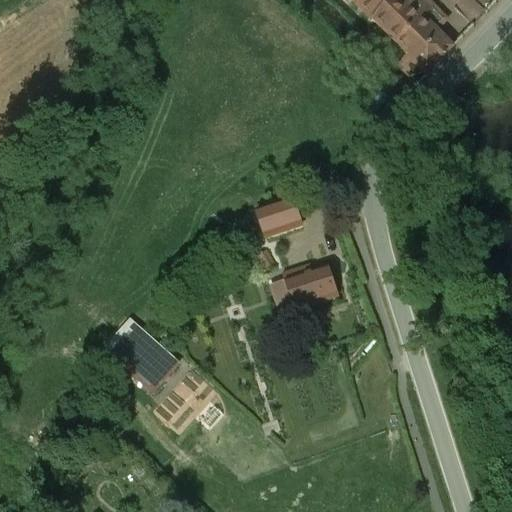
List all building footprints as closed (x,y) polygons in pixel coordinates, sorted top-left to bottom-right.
[(475,20),(485,12),(475,0),(467,0),(462,5),(475,20)] [(294,204),(256,216),(264,243),(303,231),(294,204)] [(266,253),(258,258),(267,274),(276,269),(266,253)] [(327,270),(297,280),(295,274),(285,277),(297,315),(307,312),(307,309),(337,299),(327,270)] [(176,362),(131,322),(102,353),(147,394),(176,362)]
